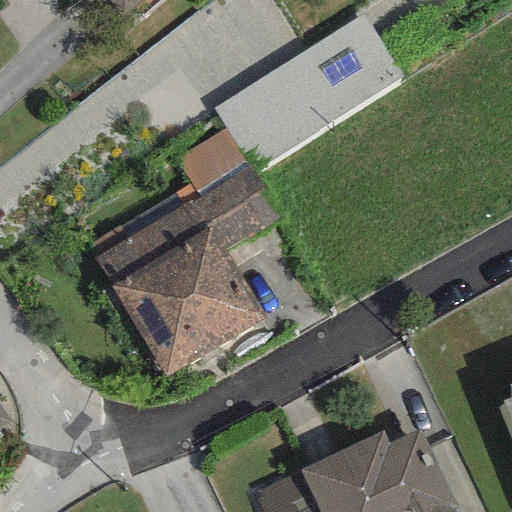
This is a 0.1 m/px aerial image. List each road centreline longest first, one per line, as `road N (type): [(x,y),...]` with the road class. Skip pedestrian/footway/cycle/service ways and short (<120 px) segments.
road 1 (residential): [(95,453),(511,249)]
road 2 (residential): [(0,329),(95,453)]
